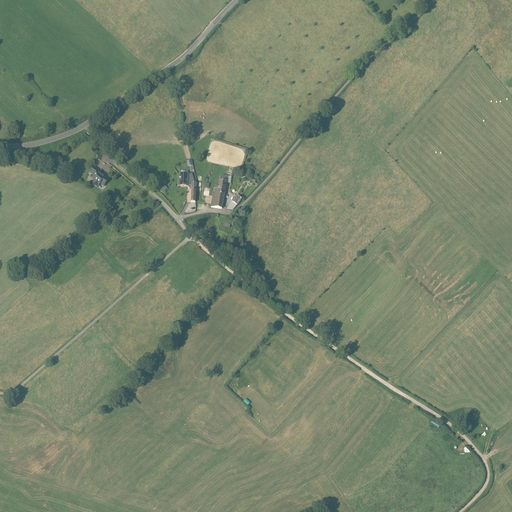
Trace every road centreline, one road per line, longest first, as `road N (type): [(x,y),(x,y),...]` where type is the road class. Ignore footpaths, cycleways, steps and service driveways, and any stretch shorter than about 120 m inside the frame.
road 1 (track): [(460,511),(487,477),(461,434),(190,236)]
road 2 (track): [(435,0),(349,79),(238,209),(223,212)]
road 3 (tertiary): [(237,0),(181,59),(87,124),(0,146)]
road 4 (track): [(0,393),(16,390),(190,236)]
